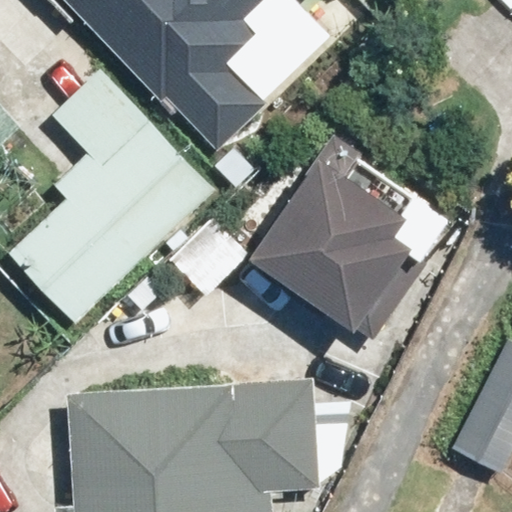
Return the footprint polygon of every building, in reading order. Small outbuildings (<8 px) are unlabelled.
[(88,0),(219,131),(267,83),(227,43),(257,14),(244,1),(245,0),(88,0)] [(0,98),(0,141),(21,122),(0,98)] [(13,245),(82,317),(217,188),(149,116),(13,245)] [(333,139),(258,253),(363,321),(437,207),(333,139)] [(455,444),(505,469),(511,456),(511,339),(509,338),(455,444)] [(319,374),(75,388),(82,511),(274,511),(273,483),(325,480),(319,374)]
